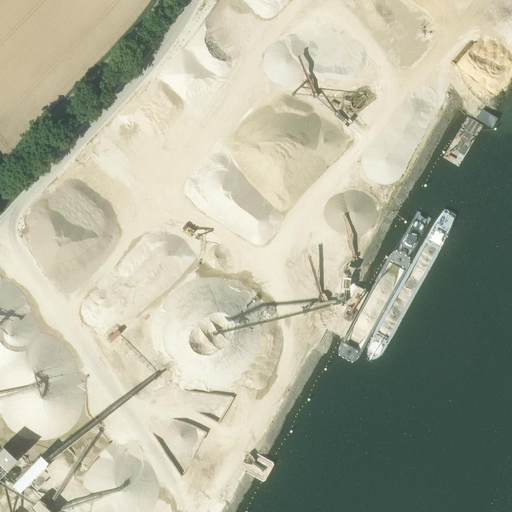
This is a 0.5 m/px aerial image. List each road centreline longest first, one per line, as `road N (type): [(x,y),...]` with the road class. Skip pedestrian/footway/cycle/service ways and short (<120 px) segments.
road 1 (unknown): [(182,511),(221,484),(267,421),(283,377),(279,273),(288,249),(349,154),(437,58),(450,26),(442,0)]
road 2 (unknown): [(315,0),(116,194)]
